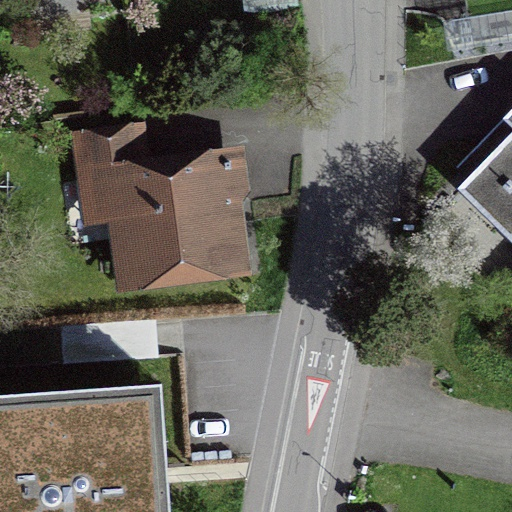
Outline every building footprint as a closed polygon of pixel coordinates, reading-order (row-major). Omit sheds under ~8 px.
[(241,0),(243,15),(299,9),(297,0),(241,0)] [(511,0),(464,0),(468,21),(443,25),(449,59),(511,47),(511,0)] [(511,114),(502,124),(511,133),(454,194),(511,248),(511,114)] [(254,280),(244,198),(252,197),(246,149),(152,161),(147,118),(71,128),(78,183),(63,185),(68,223),(83,221),(84,229),(107,226),(116,297),(254,280)] [(169,511),(161,397),(0,408),(0,511),(169,511)]
